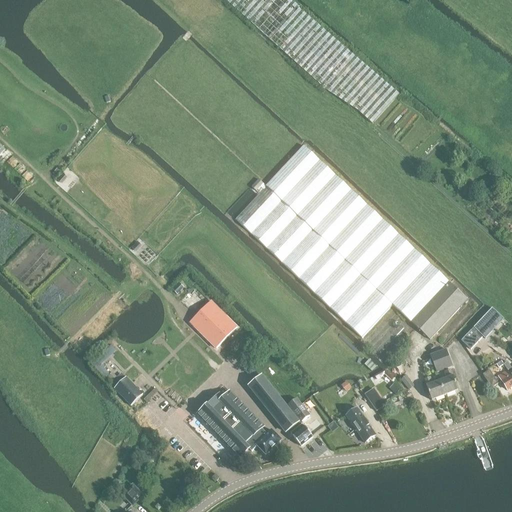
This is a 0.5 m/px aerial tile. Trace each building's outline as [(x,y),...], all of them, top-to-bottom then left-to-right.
[(358,112),(373,125),(399,95),(297,8),(298,6),(289,0),(224,0),(325,90),(342,102),(358,112)] [(263,184),(258,180),(252,188),(260,195),(236,220),(362,339),(393,305),(411,323),(448,283),(304,147),(266,187),(263,184)] [(468,301),(448,283),(411,323),(430,341),(468,301)] [(190,324),(217,350),(239,328),(212,302),(190,324)] [(498,321),(489,313),(474,329),(483,338),(498,321)] [(483,338),(474,329),(462,341),(472,350),(483,338)] [(106,377),(111,373),(103,364),(119,350),(112,343),(92,362),(106,377)] [(430,356),(431,357),(437,373),(453,367),(446,350),(430,356)] [(511,368),(511,369),(508,363),(504,365),(502,362),(496,365),(499,369),(503,366),(508,372),(511,378),(511,368)] [(385,371),(374,377),(375,377),(377,380),(384,376),(392,382),(394,379),(395,379),(385,371)] [(447,380),(440,383),(445,396),(459,391),(454,377),(453,378),(451,371),(445,373),(447,380)] [(511,388),(511,378),(508,372),(499,377),(499,378),(496,380),(490,371),(483,376),(492,389),(502,382),(508,391),(511,388)] [(400,378),(410,390),(415,386),(405,374),(400,378)] [(249,387),(286,433),(299,423),(262,377),(249,387)] [(131,407),(143,396),(126,378),(115,390),(131,407)] [(432,401),(445,396),(440,383),(433,385),(431,378),(425,381),(427,387),(432,401)] [(348,391),(354,387),(349,380),(343,384),(348,391)] [(365,396),(371,404),(380,398),(374,390),(365,396)] [(262,430),(264,428),(230,393),(220,402),(221,403),(213,411),(208,406),(198,415),(240,459),(250,450),(252,452),(257,447),(256,446),(268,435),(262,430)] [(385,406),(380,398),(371,404),(376,412),(385,406)] [(289,406),(303,422),(310,416),(306,412),(309,410),(304,404),(301,406),(296,400),(289,406)] [(346,417),(355,430),(366,423),(357,409),(346,417)] [(376,436),(366,423),(355,430),(365,444),(376,436)] [(303,425),(291,434),(293,437),(301,447),(313,438),(303,425)] [(266,456),(282,441),(272,431),(268,435),(256,446),(257,447),(266,456)] [(212,479),(216,483),(220,479),(216,475),(212,479)] [(133,486),(123,496),(133,506),(143,496),(133,486)]
